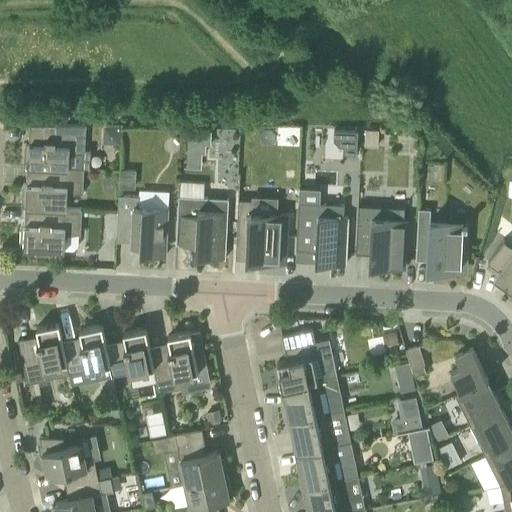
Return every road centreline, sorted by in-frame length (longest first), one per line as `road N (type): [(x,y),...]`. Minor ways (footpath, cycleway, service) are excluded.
road 1 (residential): [(511,341),(470,304),(226,289)]
road 2 (residential): [(270,511),(226,289)]
road 3 (residential): [(0,279),(226,289)]
